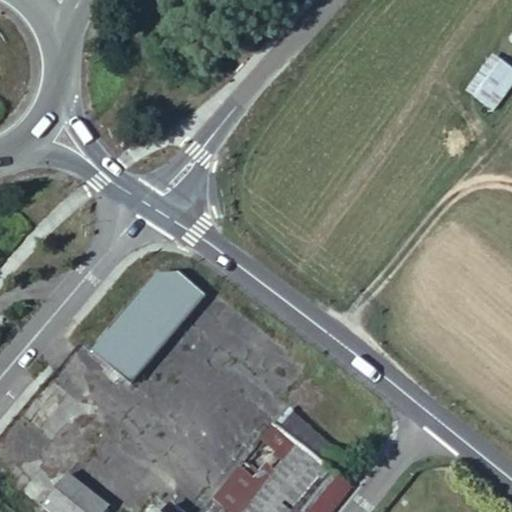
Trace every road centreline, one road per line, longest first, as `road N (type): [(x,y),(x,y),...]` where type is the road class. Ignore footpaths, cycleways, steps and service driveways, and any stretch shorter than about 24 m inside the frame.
road 1 (tertiary): [(434,416),(167,214)]
road 2 (tertiary): [(0,376),(147,200)]
road 3 (residential): [(330,0),(200,149)]
road 4 (tertiary): [(147,200),(43,116)]
road 5 (residential): [(358,511),(434,416)]
